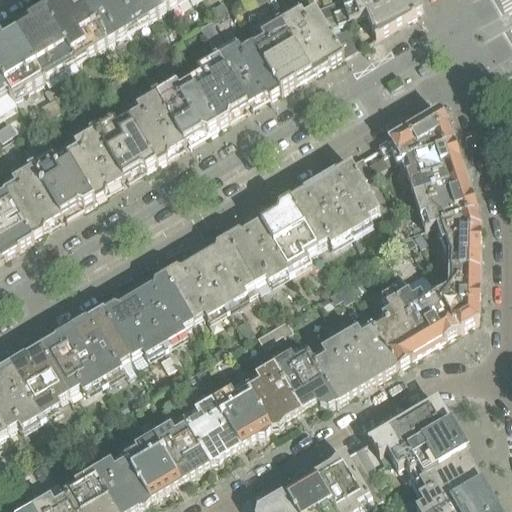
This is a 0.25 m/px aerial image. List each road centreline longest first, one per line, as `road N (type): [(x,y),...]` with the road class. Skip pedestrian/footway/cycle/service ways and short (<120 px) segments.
road 1 (residential): [(454,33),(24,286)]
road 2 (residential): [(46,319),(467,69)]
road 3 (residential): [(224,510),(426,388),(508,380)]
road 4 (residential): [(467,69),(510,214),(508,380)]
